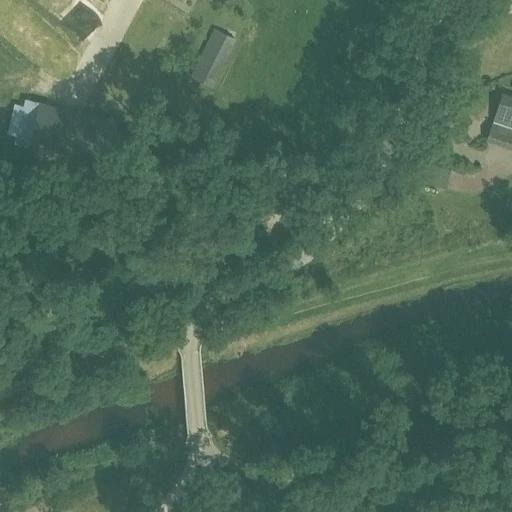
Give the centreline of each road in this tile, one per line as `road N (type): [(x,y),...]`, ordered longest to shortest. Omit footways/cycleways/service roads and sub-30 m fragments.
road 1 (unclassified): [(200,454),(195,313),(300,264),(333,234),(403,119),(447,0)]
road 2 (track): [(254,326),(334,295),(511,253)]
road 3 (track): [(0,395),(191,324),(223,329)]
